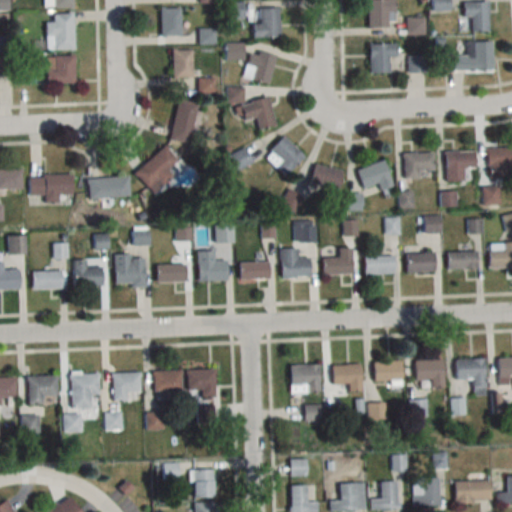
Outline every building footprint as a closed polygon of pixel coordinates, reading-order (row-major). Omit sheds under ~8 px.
[(41,0),(41,8),(70,8),(69,0),(41,0)] [(395,0),(364,0),(364,27),(395,27),(395,0)] [(429,0),(430,10),(446,10),(445,0),(429,0)] [(468,17),(468,31),(485,31),(485,1),(460,1),(460,17),(468,17)] [(240,18),(240,3),(224,3),(224,18),(240,18)] [(276,37),(276,8),(257,8),(257,23),(250,23),(250,37),(276,37)] [(157,9),(157,37),(177,37),(177,9),(157,9)] [(43,22),(43,50),(70,50),(70,14),(49,14),(49,22),(43,22)] [(422,35),(422,18),(403,18),(403,35),(422,35)] [(196,44),(213,44),(213,29),(196,29),(196,44)] [(449,71),(490,71),(490,41),(462,41),(462,56),(449,56),(449,71)] [(222,59),(238,59),(238,44),(222,44),(222,59)] [(366,73),(386,73),(386,57),(393,57),(393,44),(366,44),(366,73)] [(169,78),(189,78),(189,50),(169,50),(169,78)] [(265,85),(272,56),(248,50),(240,79),(265,85)] [(71,83),(71,56),(43,56),(43,83),(71,83)] [(422,72),(422,57),(405,57),(405,72),(422,72)] [(211,78),(195,78),(195,93),(212,93),(211,78)] [(241,120),(253,118),(255,129),(271,126),(266,97),(237,102),(241,120)] [(166,138),(186,143),(195,103),(175,99),(166,138)] [(281,176),(301,156),(280,136),(261,155),(281,176)] [(170,177),(164,169),(174,161),(163,146),(132,170),(149,193),(170,177)] [(484,180),(511,179),(511,147),(484,148),(484,180)] [(441,152),(441,181),(460,181),(460,168),(471,168),(471,152),(441,152)] [(416,179),(416,171),(430,171),(430,153),(400,153),(400,179),(416,179)] [(377,192),(389,186),(379,160),(353,171),(360,188),(373,183),(377,192)] [(331,194),(338,172),(311,162),(304,185),(331,194)] [(0,169),(0,192),(18,192),(18,170),(0,169)] [(41,203),(57,203),(56,195),(69,195),(68,175),(27,175),(27,195),(41,195),(41,203)] [(84,178),(85,199),(126,197),(125,176),(84,178)] [(479,204),(496,204),(495,187),(479,187),(479,204)] [(344,194),(344,210),(359,210),(359,194),(344,194)] [(511,212),(499,215),(502,232),(511,229),(511,212)] [(420,215),(420,233),(437,233),(437,215),(420,215)] [(397,235),(397,217),(381,217),(381,235),(397,235)] [(466,234),(480,233),(479,218),(465,219),(466,234)] [(354,236),(354,219),(339,219),(339,236),(354,236)] [(314,223),(301,223),(301,225),(296,225),(296,242),(314,242),(314,223)] [(23,236),(4,236),(4,255),(23,255),(23,236)] [(485,268),(511,267),(511,242),(485,243),(485,268)] [(62,244),(50,245),(51,258),(63,257),(62,244)] [(318,276),(349,275),(348,248),(335,249),(335,257),(318,258),(318,276)] [(295,249),(276,249),(276,278),(307,278),(307,257),(295,257),(295,249)] [(194,281),(223,281),(223,261),(211,261),(211,251),(194,251),(194,281)] [(443,269),(473,269),(473,252),(443,252),(443,269)] [(403,254),(403,273),(431,273),(431,254),(403,254)] [(111,255),(111,286),(141,286),(141,255),(111,255)] [(360,256),(360,274),(391,274),(391,256),(360,256)] [(98,267),(82,267),(82,261),(70,261),(70,287),(98,287),(98,267)] [(265,262),(236,262),(236,280),(265,280),(265,262)] [(183,282),(183,265),(153,265),(153,282),(183,282)] [(0,270),(0,290),(17,290),(16,270),(0,270)] [(28,289),(59,289),(59,272),(28,272),(28,289)] [(428,386),(440,386),(440,359),(411,359),(411,381),(428,381),(428,386)] [(470,378),(470,395),(482,395),(482,359),(452,359),(452,378),(470,378)] [(398,380),(398,361),(370,361),(370,380),(398,380)] [(316,365),(285,365),(285,393),(316,393),(316,365)] [(329,365),(329,384),(345,384),(345,391),(358,391),(358,365),(329,365)] [(178,391),(178,370),(150,370),(150,391),(178,391)] [(211,370),(184,370),(184,397),(211,397),(211,370)] [(109,372),(109,400),(123,400),(123,391),(136,391),(136,372),(109,372)] [(95,373),(67,373),(67,407),(87,407),(87,394),(95,394),(95,373)] [(40,403),(40,395),(54,395),(54,375),(24,375),(24,403),(40,403)] [(0,377),(0,396),(12,397),(12,377),(0,377)] [(448,398),(448,414),(461,414),(461,398),(448,398)] [(406,416),(423,416),(423,399),(406,399),(406,416)] [(211,421),(211,406),(195,406),(195,421),(211,421)] [(159,428),(158,412),(142,412),(143,429),(159,428)] [(102,429),(118,429),(118,413),(102,413),(102,429)] [(18,433),(35,433),(35,414),(18,414),(18,433)] [(60,431),(76,431),(76,414),(60,414),(60,431)] [(286,475),(303,475),(303,458),(286,458),(286,475)] [(209,497),(209,469),(188,469),(188,497),(209,497)] [(511,501),(511,473),(503,474),(503,492),(496,492),(496,502),(511,501)] [(419,477),(419,493),(410,493),(410,506),(436,506),(436,477),(419,477)] [(377,497),(367,497),(367,509),(394,509),(394,480),(377,480),(377,497)] [(450,502),(485,502),(485,480),(450,480),(450,502)] [(361,510),(361,482),(337,482),(337,500),(327,500),(327,510),(361,510)] [(286,485),(286,511),(314,511),(315,501),(304,501),(304,485),(286,485)] [(75,511),(67,497),(42,511),(75,511)] [(0,511),(10,511),(5,498),(0,500),(0,511)] [(210,511),(211,502),(191,502),(190,511),(210,511)]
